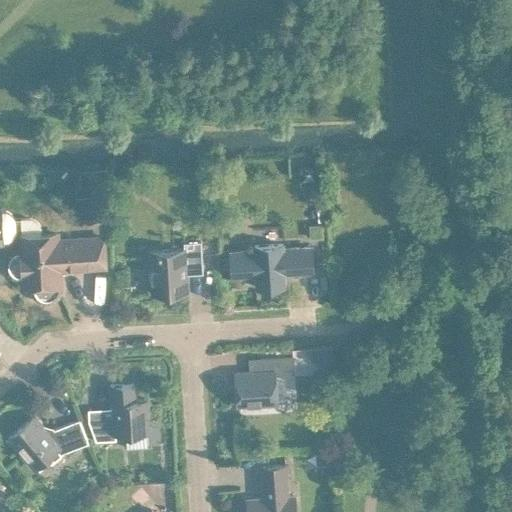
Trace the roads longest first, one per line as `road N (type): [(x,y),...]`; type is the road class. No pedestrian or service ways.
road 1 (residential): [(0,401),(59,350),(204,340)]
road 2 (residential): [(208,511),(204,340)]
road 3 (residential): [(204,340),(324,339)]
